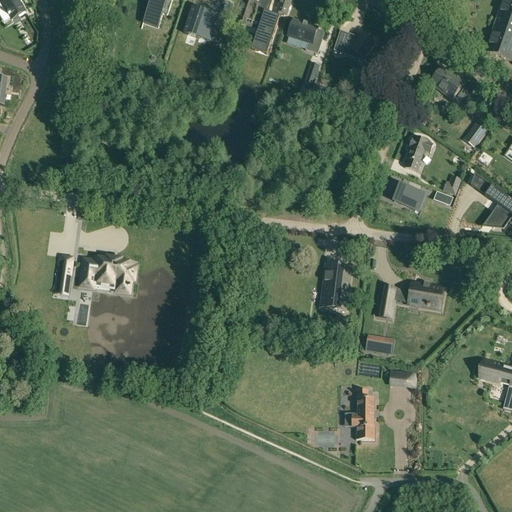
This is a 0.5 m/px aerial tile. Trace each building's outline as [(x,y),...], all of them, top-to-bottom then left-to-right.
[(0,0),(0,1),(12,21),(26,13),(20,3),(18,0),(0,0)] [(159,22),(160,22),(161,22),(163,15),(167,17),(172,0),(150,0),(150,3),(146,17),(159,21),(159,22)] [(249,0),(244,18),(261,24),(258,32),(252,51),(266,56),(267,56),(280,18),(279,18),(280,14),(277,13),(276,17),(268,14),(257,10),(258,7),(256,6),(258,0),(249,0)] [(280,14),(287,16),(291,0),(280,0),(277,13),(280,14)] [(511,0),(503,0),(486,53),(494,56),(496,57),(503,59),(505,60),(511,62),(511,60),(511,0)] [(192,7),(183,34),(185,35),(199,39),(202,30),(210,33),(207,42),(218,45),(227,19),(216,15),(213,24),(205,21),(208,12),(194,8),(192,7)] [(315,39),(318,30),(318,29),(308,25),(304,24),(305,23),(304,23),(304,24),(293,20),(288,37),(308,44),(306,51),(318,55),(322,41),(315,39)] [(351,36),(345,53),(356,57),(358,55),(365,60),(367,56),(368,55),(373,48),(377,42),(367,36),(363,33),(360,39),(357,38),(351,36)] [(337,44),(334,52),(340,54),(343,46),(337,44)] [(310,64),(306,78),(315,81),(320,66),(310,64)] [(430,84),(452,101),(464,85),(457,80),(458,78),(457,78),(456,79),(449,74),(450,73),(449,72),(448,73),(441,68),(430,84)] [(467,137),(464,141),(474,148),(477,144),(485,133),(489,128),(479,121),(467,137)] [(409,148),(412,149),(407,160),(408,160),(405,169),(417,174),(421,164),(420,164),(424,152),(430,154),(434,146),(427,144),(428,142),(415,137),(413,141),(412,141),(409,148)] [(471,186),(474,189),(481,180),(475,175),(471,186)] [(447,183),(443,192),(455,197),(460,186),(450,182),(449,184),(447,183)] [(394,203),(409,208),(411,204),(420,207),(425,195),(400,186),(394,203)] [(485,197),(489,199),(498,206),(500,207),(490,220),(489,220),(486,224),(494,230),(496,226),(503,231),(504,231),(511,219),(511,201),(506,198),(496,190),(492,187),(491,189),(486,195),(485,197)] [(450,208),(453,199),(437,193),(434,202),(450,208)] [(81,284),(81,287),(94,289),(94,286),(95,278),(100,279),(99,283),(113,284),(113,281),(118,281),(117,292),(129,294),(131,283),(131,280),(134,280),(135,269),(133,268),(133,265),(121,263),(121,261),(117,261),(117,263),(111,262),(111,260),(107,259),(107,261),(95,260),(94,262),(85,261),(81,284)] [(326,265),(321,309),(346,312),(351,268),(326,265)] [(58,269),(56,288),(69,290),(71,271),(58,269)] [(421,289),(411,288),(410,294),(394,292),(394,297),(382,295),(378,317),(390,320),(393,302),(409,304),(410,299),(420,300),(419,306),(440,310),(443,290),(429,288),(430,285),(429,285),(429,286),(425,285),(425,284),(424,284),(424,287),(422,286),(421,289)] [(319,322),(317,337),(334,339),(334,335),(336,325),(319,322)] [(506,337),(497,335),(496,341),(505,344),(506,337)] [(379,352),(381,340),(368,337),(366,350),(379,352)] [(511,368),(490,363),(486,381),(501,385),(509,387),(508,392),(511,392),(508,401),(506,401),(503,410),(511,412),(511,368)] [(406,375),(404,385),(412,386),(413,376),(406,375)] [(356,429),(356,430),(356,433),(356,441),(375,442),(375,428),(374,428),(374,400),(368,400),(368,392),(357,392),(357,400),(358,400),(358,417),(352,417),(352,429),(356,429)]
